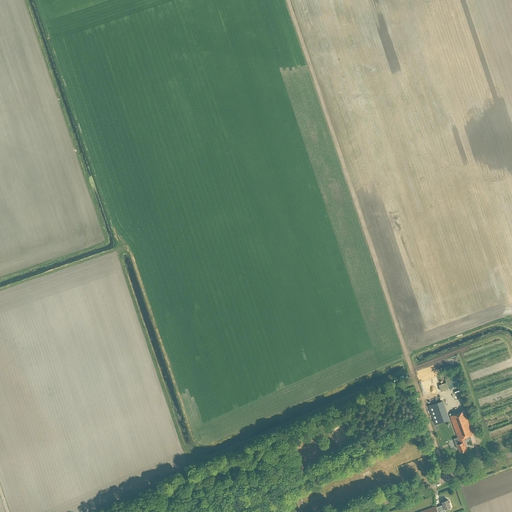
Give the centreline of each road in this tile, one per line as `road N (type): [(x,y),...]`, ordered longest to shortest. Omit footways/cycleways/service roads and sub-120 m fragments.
road 1 (track): [(430,428),(287,0)]
road 2 (unclassified): [(357,511),(511,454)]
